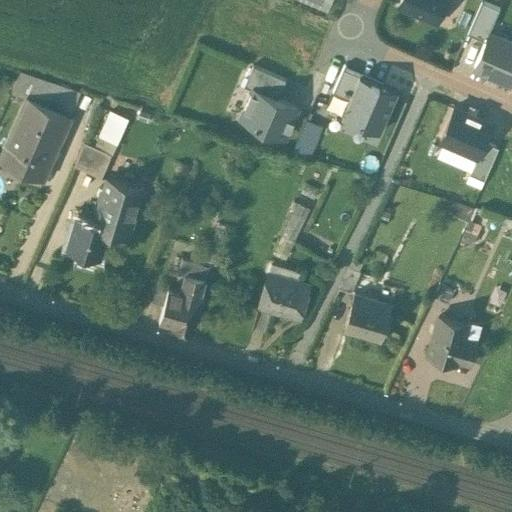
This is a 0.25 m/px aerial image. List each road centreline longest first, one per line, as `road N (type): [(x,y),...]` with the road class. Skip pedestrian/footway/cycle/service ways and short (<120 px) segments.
road 1 (unclassified): [(511,439),(0,292)]
road 2 (residential): [(430,71),(353,35),(368,0)]
